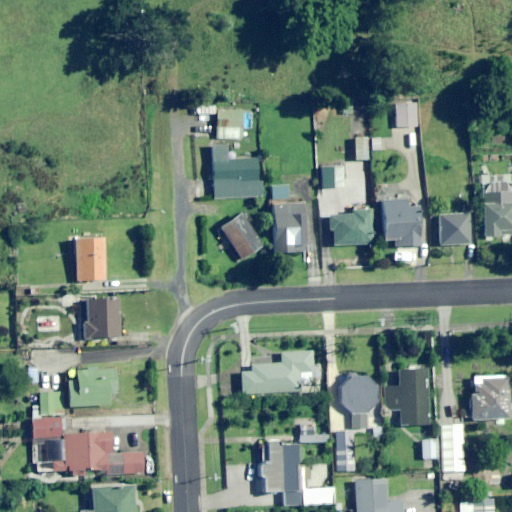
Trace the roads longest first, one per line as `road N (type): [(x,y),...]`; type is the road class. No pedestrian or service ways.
road 1 (residential): [(187,511),(183,351),(214,311),(245,302),(511,290)]
road 2 (track): [(173,119),(173,45),(200,0)]
